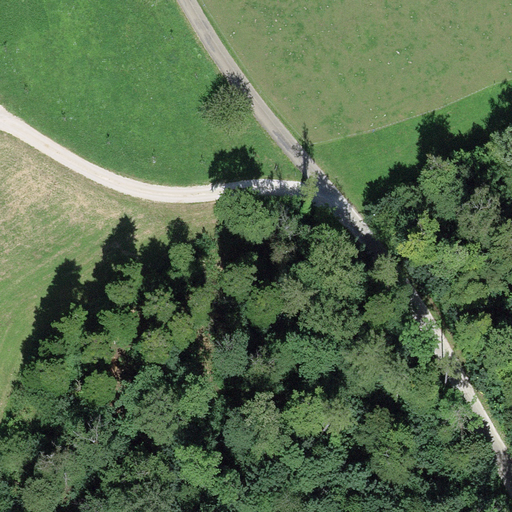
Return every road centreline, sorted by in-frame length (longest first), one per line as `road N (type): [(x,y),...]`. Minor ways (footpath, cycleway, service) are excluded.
road 1 (unclassified): [(181,0),(214,60),(376,249),(511,489)]
road 2 (track): [(346,215),(243,190),(190,198),(133,191),(74,169),(34,138),(0,125)]
